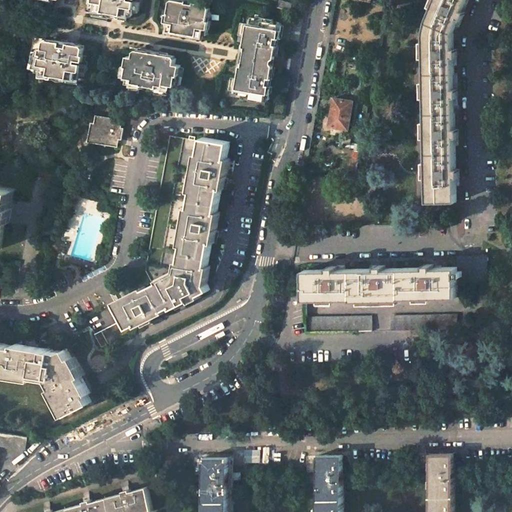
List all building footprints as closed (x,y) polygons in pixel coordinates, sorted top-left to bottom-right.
[(94,0),(94,6),(94,7),(105,9),(105,11),(126,16),(127,13),(134,15),(137,2),(131,1),(131,0),(94,0)] [(170,30),(201,35),(203,28),(209,29),(210,20),(208,20),(210,8),(208,5),(195,2),(196,0),(193,0),(187,0),(187,1),(183,0),(172,0),(171,1),(169,13),(167,13),(166,21),(172,22),(170,30)] [(427,154),(428,202),(457,201),(457,185),(460,185),(459,168),(456,168),(456,145),(459,145),(458,128),(455,128),(455,105),(458,105),(458,88),(454,88),(454,65),(457,65),(457,48),(454,48),(453,33),(456,26),(459,27),(465,11),(463,10),(466,0),(435,0),(427,22),(425,34),(426,74),(426,113),(427,154)] [(290,12),(292,5),(281,1),(279,8),(290,12)] [(258,18),(248,17),(248,20),(245,20),(243,33),(246,34),(241,61),(239,76),(236,75),(235,87),(237,88),(236,95),(243,96),(243,99),(260,102),(260,99),(267,100),(270,98),(282,24),(280,22),(273,20),(273,18),(259,15),(258,18)] [(38,33),(32,59),(36,60),(35,68),(52,71),(52,74),(71,78),(72,76),(78,77),(79,71),(83,71),(84,65),(78,63),(78,60),(85,62),(86,56),(84,55),(85,49),(83,45),(76,44),(75,46),(69,44),(69,42),(63,41),(63,38),(38,33)] [(174,55),(137,49),(134,50),(133,56),(127,55),(126,66),(128,66),(126,76),(136,78),(135,83),(140,84),(139,89),(157,92),(159,87),(164,88),(165,83),(175,85),(177,75),(178,75),(180,64),(175,63),(176,58),(174,55)] [(334,98),(329,126),(349,129),(354,101),(334,98)] [(92,123),(89,142),(119,147),(120,139),(122,139),(124,128),(121,127),(123,120),(97,116),(96,123),(92,123)] [(124,319),(130,331),(138,327),(139,329),(168,314),(167,312),(173,309),(174,311),(192,302),(193,304),(203,299),(202,297),(212,292),(209,286),(212,268),(209,267),(213,244),(216,244),(221,213),(219,212),(223,189),(226,189),(231,158),(229,158),(232,142),(204,137),(203,142),(201,153),(198,152),(191,191),(194,192),(191,208),(189,207),(182,246),(185,246),(182,263),(179,262),(177,272),(159,281),(160,283),(155,286),(146,290),(145,288),(116,303),(124,319)] [(15,190),(0,186),(0,249),(1,249),(5,222),(9,223),(15,190)] [(458,267),(458,281),(479,281),(488,280),(488,255),(483,255),(458,256),(458,267)] [(306,270),(306,299),(354,298),(354,299),(403,298),(403,297),(459,296),(458,281),(458,267),(434,267),(434,264),(425,264),(425,267),(386,268),(386,265),(377,266),(377,269),(338,269),(338,266),(329,267),(329,270),(306,270)] [(391,316),(392,330),(409,330),(458,329),(458,314),(391,316)] [(306,318),(307,332),(377,332),(377,317),(306,318)] [(0,368),(3,369),(2,373),(33,378),(34,375),(50,378),(55,387),(52,388),(65,415),(93,402),(89,394),(91,393),(82,375),(85,374),(76,355),(73,356),(68,348),(68,347),(62,349),(16,341),(16,344),(0,341),(0,368)] [(0,432),(0,445),(25,449),(27,436),(0,432)] [(454,453),(431,453),(431,469),(432,496),(455,496),(454,453)] [(343,455),(319,456),(320,472),(320,498),(344,498),(343,455)] [(229,457),(205,458),(206,501),(230,500),(229,457)] [(125,492),(109,497),(112,511),(146,511),(155,510),(148,486),(132,491),(131,488),(124,490),(125,492)] [(455,511),(455,496),(432,496),(431,511),(455,511)] [(86,503),(69,507),(70,511),(112,511),(109,497),(92,501),(92,499),(85,501),(86,503)] [(344,511),(344,498),(320,498),(320,511),(344,511)] [(229,511),(230,500),(206,501),(206,511),(229,511)]
